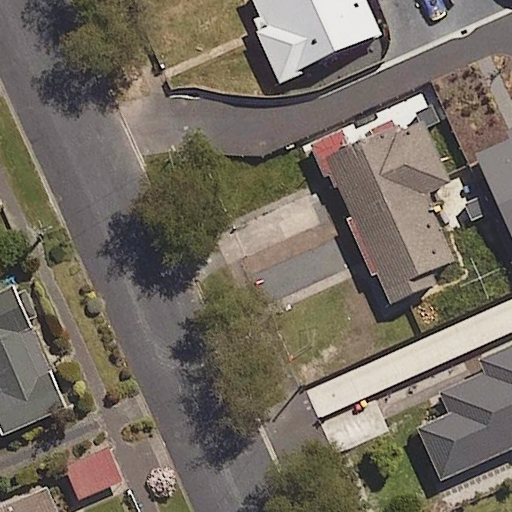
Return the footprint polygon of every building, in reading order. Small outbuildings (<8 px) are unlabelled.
[(379,36),(362,0),(253,0),(288,77),(379,36)] [(394,129),(372,139),(326,159),(390,302),(436,282),(432,272),(454,262),(424,196),(450,184),(422,122),(396,134),(394,129)] [(301,253),(281,202),(230,221),(250,273),(301,253)] [(12,280),(0,285),(0,429),(64,402),(12,280)] [(511,448),(511,344),(476,361),(483,375),(440,394),(450,415),(417,430),(439,480),(511,448)] [(107,445),(64,464),(78,496),(121,478),(107,445)] [(57,511),(45,483),(0,502),(0,511),(57,511)]
